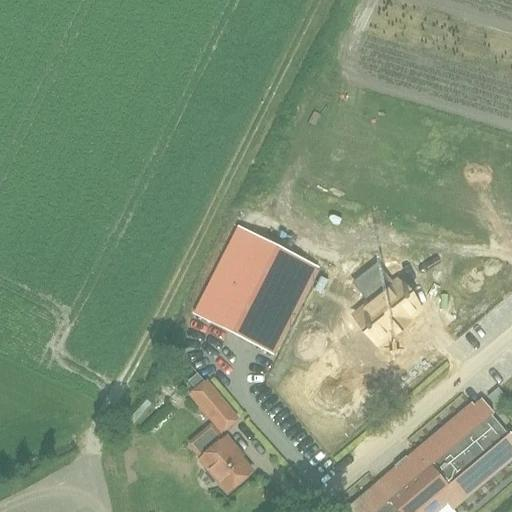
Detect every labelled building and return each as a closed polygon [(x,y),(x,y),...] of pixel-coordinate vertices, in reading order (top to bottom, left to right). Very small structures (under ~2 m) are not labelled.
[(237,228),(192,315),(271,355),(315,268),(237,228)] [(357,320),(379,347),(420,313),(398,286),(394,289),(389,282),(366,300),(372,307),(357,320)] [(327,347),(340,337),(323,317),(311,327),(327,347)] [(190,396),(221,433),(236,420),(205,383),(190,396)] [(474,410),(472,407),(346,511),(438,511),(447,505),(452,511),(511,459),(511,439),(508,435),(507,436),(492,418),(493,417),(482,403),(474,410)] [(225,438),(201,459),(199,461),(226,494),(251,473),(233,452),(235,450),(225,438)]
